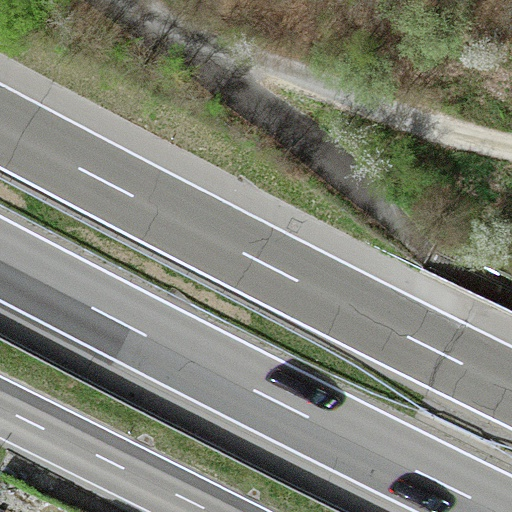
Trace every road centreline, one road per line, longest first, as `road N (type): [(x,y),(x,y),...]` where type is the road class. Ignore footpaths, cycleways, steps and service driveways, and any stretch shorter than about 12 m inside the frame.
road 1 (motorway): [(511,397),(0,133)]
road 2 (motorway): [(0,265),(481,511)]
road 3 (secondary): [(195,511),(0,412)]
